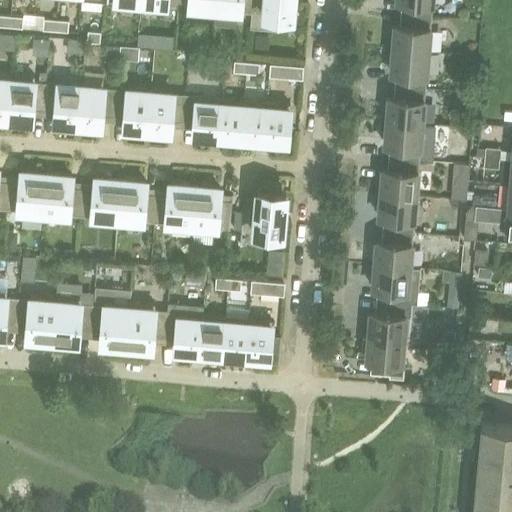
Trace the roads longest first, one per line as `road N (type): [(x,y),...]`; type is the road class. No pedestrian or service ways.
road 1 (residential): [(316,176),(0,148)]
road 2 (residential): [(303,386),(0,361)]
road 3 (residential): [(303,386),(316,176)]
road 4 (residential): [(511,404),(303,386)]
road 5 (residential): [(316,176),(332,0)]
